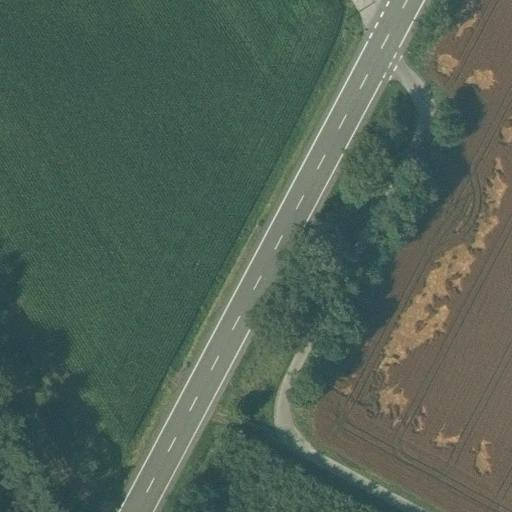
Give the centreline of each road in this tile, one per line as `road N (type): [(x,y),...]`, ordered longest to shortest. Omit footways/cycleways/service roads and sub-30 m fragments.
road 1 (track): [(417,511),(284,440),(280,424),(290,372),(419,141),(426,102),(385,42)]
road 2 (secondary): [(385,42),(140,511)]
